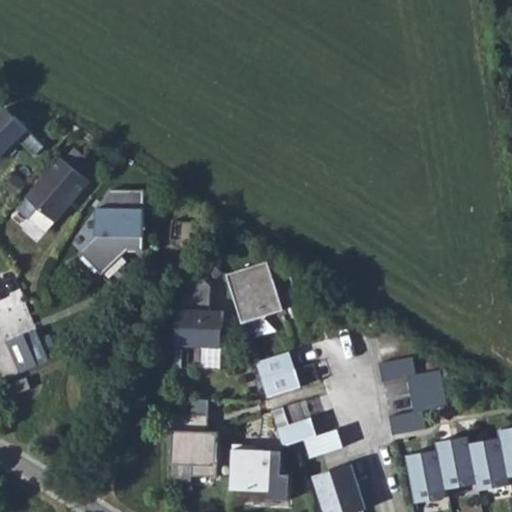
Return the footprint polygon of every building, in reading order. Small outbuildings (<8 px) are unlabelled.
[(0,158),(8,151),(11,154),(22,143),(35,156),(45,147),(6,107),(0,113),(0,158)] [(62,157),(28,197),(41,208),(32,219),(47,232),(90,181),(62,157)] [(144,251),(145,190),(111,190),(97,208),(97,236),(81,251),(103,275),(130,249),(136,248),(136,251),(144,251)] [(270,261),(228,274),(242,318),(244,323),(286,310),(284,305),(283,300),(285,299),(298,295),(297,291),(292,274),(276,279),(270,261)] [(224,311),(179,309),(177,345),(200,346),(223,347),(224,311)] [(39,366),(25,334),(7,341),(21,373),(39,366)] [(257,362),(263,380),(297,369),(290,351),(257,362)] [(414,356),(380,363),(383,382),(408,377),(414,411),(390,416),(393,435),(428,428),(424,411),(449,406),(442,369),(418,374),(414,356)] [(302,387),(297,369),(263,380),(268,397),(302,387)] [(27,378),(10,384),(14,394),(31,388),(27,378)] [(174,413),(173,444),(183,444),(182,465),(192,465),(192,476),(217,477),(219,431),(209,431),(209,426),(210,400),(193,399),(192,414),(174,413)] [(290,424),(285,407),(273,411),(278,428),(290,424)] [(290,424),(278,428),(284,446),(305,440),(318,435),(312,417),(290,424)] [(502,438),(510,474),(511,473),(511,428),(501,431),(502,438)] [(318,435),(305,440),(310,458),(344,447),(338,429),(318,435)] [(478,481),(471,444),(470,437),(438,443),(439,450),(447,486),(478,481)] [(510,474),(502,438),(471,444),(478,481),(479,488),(511,482),(510,474)] [(173,444),(172,464),(182,465),(183,444),(173,444)] [(233,444),(231,489),(271,490),(271,475),(282,475),(283,451),(258,450),(254,450),(254,445),(233,444)] [(447,486),(439,450),(408,456),(416,500),(448,494),(447,486)] [(352,463),(314,476),(325,511),(356,511),(357,511),(367,509),(352,463)]
